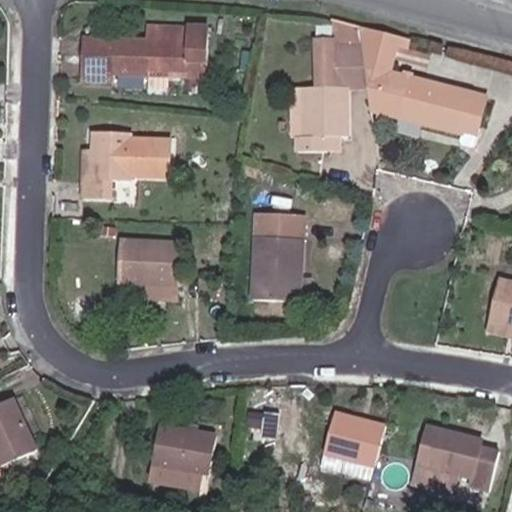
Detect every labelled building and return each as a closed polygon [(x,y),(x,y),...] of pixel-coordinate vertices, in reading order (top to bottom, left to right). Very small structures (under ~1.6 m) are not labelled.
[(354,42),(350,22),(335,17),(324,15),(324,29),(324,42),(354,42)] [(207,61),(209,27),(148,22),(147,38),(84,34),(81,78),(112,80),(112,71),(146,73),(145,88),(166,89),(167,75),(168,66),(189,68),(189,60),(207,61)] [(470,140),(482,95),(388,69),(397,43),(399,35),(350,22),(354,42),(361,77),(367,106),(456,129),(455,136),(457,141),(466,143),(470,140)] [(322,126),(327,126),(328,76),(324,76),(324,42),(324,29),(309,28),(307,75),(294,75),(293,125),(286,125),(286,142),(313,142),(313,126),(322,126)] [(407,46),(409,38),(399,35),(397,43),(407,46)] [(361,77),(354,42),(324,42),(324,76),(328,76),(361,77)] [(409,48),(405,67),(423,72),(428,53),(409,48)] [(206,78),(207,61),(189,60),(189,68),(188,76),(206,78)] [(188,76),(189,68),(168,66),(167,75),(188,76)] [(313,126),(313,142),(321,141),(322,126),(313,126)] [(90,175),(81,174),(80,198),(113,200),(113,179),(128,180),(131,133),(92,131),(91,148),(90,175)] [(83,148),(81,174),(90,175),(91,148),(83,148)] [(282,267),(292,268),(293,220),(245,218),(244,300),(281,302),(282,267)] [(216,227),(194,227),(193,238),(216,239),(216,227)] [(147,281),(174,283),(177,242),(121,240),(119,279),(147,281)] [(511,270),(493,266),(481,319),(511,326),(511,270)] [(292,301),(292,268),(282,267),(281,302),(292,301)] [(173,298),(174,283),(147,281),(147,297),(173,298)] [(511,340),(511,326),(481,319),(478,332),(511,340)] [(0,404),(0,470),(34,453),(9,401),(0,404)] [(370,470),(382,430),(331,416),(320,457),(370,470)] [(144,467),(188,479),(195,481),(207,439),(155,425),(144,467)] [(479,445),(426,430),(415,470),(455,480),(466,484),(464,494),(482,499),(493,456),(477,451),(479,445)] [(317,470),(366,484),(370,470),(320,457),(317,470)] [(186,494),(188,479),(144,467),(140,482),(186,494)] [(455,480),(415,470),(410,489),(450,500),(455,480)]
